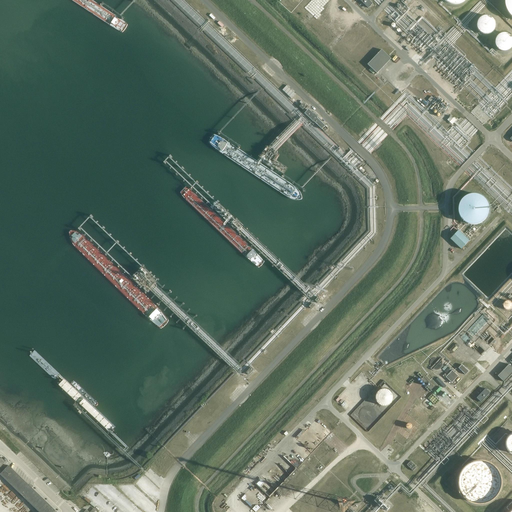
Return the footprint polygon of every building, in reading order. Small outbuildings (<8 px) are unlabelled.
[(359,0),(368,8),(372,4),(368,0),(359,0)] [(495,26),(496,24),(496,22),(495,20),(494,19),(493,18),(492,17),(490,16),(489,15),(487,15),(485,15),(483,16),(482,17),(481,18),(480,19),(479,20),(478,22),(478,24),(478,26),(479,27),(480,29),(481,30),(482,31),(484,32),(486,33),(487,33),(488,33),(490,32),(492,31),(493,30),(494,29),(495,27),(495,26)] [(511,44),(511,38),(511,37),(510,35),(509,34),(507,34),(506,33),(504,33),(502,33),(500,33),(499,34),(497,35),(496,36),(495,38),(494,40),(494,42),(494,44),(495,45),(495,47),(496,48),(498,49),(499,50),(501,51),(503,51),(505,51),(506,50),(508,50),(509,49),(511,47),(511,45),(511,44)] [(381,50),(367,65),(377,74),(391,59),(381,50)] [(388,69),(384,72),(383,71),(382,72),(389,81),(395,77),(388,69)] [(287,87),(282,91),(290,98),(294,93),(287,87)] [(325,126),(308,110),(305,113),(322,129),(325,126)] [(488,211),(488,209),(488,206),(487,203),(485,201),(484,199),(482,197),(479,195),(477,194),(474,194),(471,194),(468,195),(466,196),(463,197),(462,199),(460,201),(459,204),(458,207),(458,209),(458,212),(459,215),(460,217),(462,219),(464,221),(466,223),(469,223),(472,224),(475,224),(477,223),(480,222),(482,221),(484,219),(486,217),(487,214),(488,211)] [(450,239),(454,242),(461,249),(469,241),(458,230),(450,239)] [(459,335),(463,341),(468,337),(464,331),(459,335)] [(475,336),(472,342),(485,349),(489,343),(475,336)] [(511,373),(511,367),(509,364),(498,376),(504,382),(511,373)] [(458,368),(465,375),(469,371),(462,365),(458,368)] [(458,376),(452,370),(452,371),(445,377),(452,383),(458,376)] [(63,377),(57,383),(109,432),(115,426),(63,377)] [(485,388),(476,398),(481,402),(490,393),(485,388)] [(393,400),(393,399),(393,398),(393,396),(392,395),(392,394),(391,393),(390,393),(388,392),(387,392),(385,392),(384,392),(383,393),(382,394),(381,395),(380,396),(380,397),(380,399),(380,400),(380,401),(381,402),(381,403),(382,404),(383,405),(384,405),(386,406),(387,406),(389,405),(390,405),(391,404),(392,403),(393,401),(393,400)] [(0,474),(38,511),(55,511),(56,511),(31,487),(31,486),(30,485),(29,486),(8,465),(4,469),(1,466),(5,462),(0,456),(0,467),(3,470),(0,473),(0,474)] [(501,483),(501,481),(501,477),(500,473),(498,469),(496,468),(495,466),(493,464),(491,463),(488,461),(486,460),(484,460),(480,459),(479,459),(476,460),(473,460),(471,461),(469,462),(467,463),(466,464),(464,465),(463,467),(461,469),(460,470),(459,472),(459,474),(458,476),(458,480),(458,482),(458,485),(459,489),(461,492),(462,494),(464,496),(466,498),(467,499),(471,501),(473,502),(475,502),(477,503),(479,503),(482,503),(484,502),(487,501),(489,500),(491,499),(494,497),(496,495),(497,493),(498,492),(499,489),(500,487),(501,485),(501,483)] [(413,471),(417,467),(410,461),(410,462),(407,464),(407,465),(413,471)]
